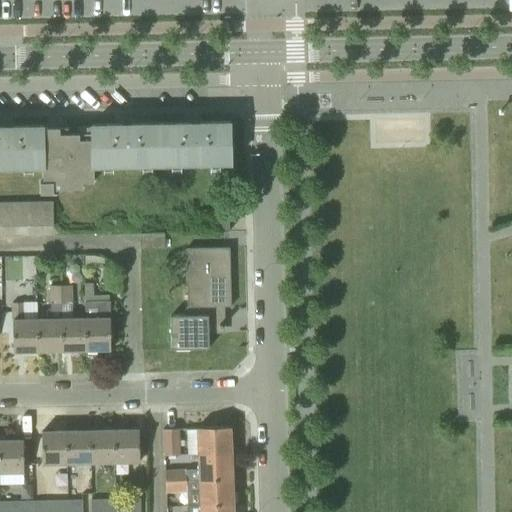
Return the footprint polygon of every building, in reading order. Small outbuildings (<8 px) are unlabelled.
[(257,0),(257,10),(282,9),(281,0),(257,0)] [(161,166),(196,165),(231,164),(230,122),(199,123),(199,121),(190,121),(190,123),(161,124),(161,166)] [(92,139),(92,153),(92,167),(93,167),(161,166),(161,124),(132,124),(132,122),(122,122),(122,124),(92,125),(92,133),(92,139)] [(43,140),(43,134),(43,126),(12,127),(12,125),(8,125),(3,125),(3,127),(0,126),(0,169),(42,168),(44,168),(43,140)] [(44,168),(42,168),(42,182),(40,182),(40,193),(57,193),(61,189),(83,188),(83,182),(94,182),(93,167),(92,167),(92,153),(92,139),(92,133),(43,134),(43,140),(44,168)] [(16,227),(28,227),(28,202),(15,203),(16,227)] [(40,202),(28,202),(28,227),(40,227),(40,202)] [(40,202),(40,227),(53,226),(53,202),(40,202)] [(15,203),(3,203),(3,227),(16,227),(15,203)] [(229,232),(229,210),(217,210),(218,232),(229,232)] [(164,233),(140,234),(140,250),(165,249),(164,233)] [(219,307),(231,307),(230,248),(186,249),(187,308),(188,308),(188,316),(170,316),(171,349),(209,349),(208,328),(219,328),(219,329),(222,329),(222,324),(220,324),(219,307)] [(37,320),(38,352),(62,351),(61,319),(61,303),(60,286),(49,286),(50,319),(37,320)] [(72,286),(60,286),(61,303),(73,303),(72,286)] [(85,302),(85,319),(86,351),(110,350),(110,301),(85,302)] [(23,320),(23,303),(12,303),(13,352),(38,352),(37,320),(23,320)] [(62,351),(86,351),(85,319),(61,319),(62,351)] [(197,428),(198,455),(231,454),(230,427),(197,428)] [(163,430),(163,440),(164,456),(180,455),(179,440),(179,429),(163,430)] [(114,430),(90,431),(91,463),(115,463),(114,430)] [(114,430),(115,463),(139,462),(139,430),(114,430)] [(67,464),(66,431),(41,432),(42,464),(67,464)] [(91,463),(90,431),(66,431),(67,464),(91,463)] [(0,440),(0,473),(24,473),(23,440),(0,440)] [(232,479),(231,454),(198,455),(198,470),(165,471),(165,482),(186,481),(199,481),(232,479)] [(232,479),(199,481),(200,506),(233,505),(232,479)] [(166,492),(187,492),(186,481),(165,482),(166,486),(166,492)] [(116,511),(116,499),(104,500),(104,511),(116,511)] [(127,511),(128,499),(116,499),(116,511),(127,511)] [(128,499),(127,511),(140,511),(140,499),(128,499)] [(69,511),(70,500),(58,501),(58,511),(69,511)] [(70,500),(69,511),(82,511),(82,500),(70,500)] [(104,511),(104,500),(91,500),(91,511),(104,511)] [(0,511),(9,511),(10,502),(0,501),(0,511)] [(21,511),(22,501),(10,502),(9,511),(21,511)] [(33,511),(34,501),(22,501),(21,511),(33,511)] [(46,511),(46,501),(34,501),(33,511),(46,511)] [(58,511),(58,501),(46,501),(46,511),(58,511)]
